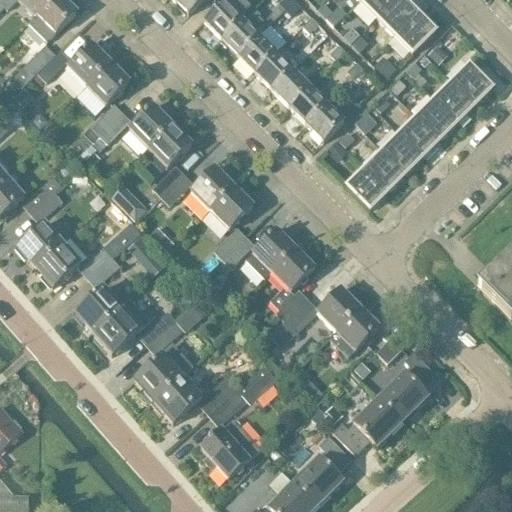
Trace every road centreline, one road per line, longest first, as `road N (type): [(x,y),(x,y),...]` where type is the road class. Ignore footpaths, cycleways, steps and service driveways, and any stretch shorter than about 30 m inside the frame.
road 1 (residential): [(378,263),(117,0)]
road 2 (residential): [(186,511),(0,300)]
road 3 (residential): [(378,263),(511,130)]
road 4 (residential): [(504,392),(378,263)]
road 5 (residential): [(374,511),(504,392)]
